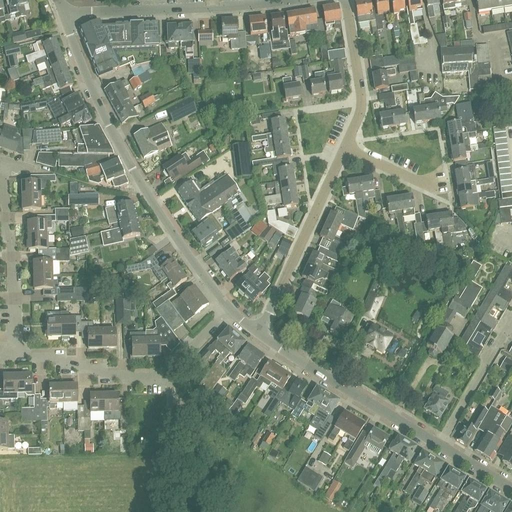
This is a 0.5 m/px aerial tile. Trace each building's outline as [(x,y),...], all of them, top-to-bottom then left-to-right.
[(0,0),(0,18),(5,17),(6,22),(8,21),(7,16),(5,17),(3,10),(4,9),(1,0),(0,0)] [(8,21),(21,18),(16,0),(5,0),(9,16),(7,16),(8,21)] [(27,0),(16,0),(21,18),(26,17),(24,6),(29,5),(27,0)] [(381,22),(381,23),(383,22),(383,19),(389,18),(386,0),(378,0),(374,1),(377,17),(375,17),(376,22),(376,23),(381,22)] [(398,31),(397,23),(396,15),(399,15),(398,12),(404,11),(402,0),(390,0),(393,15),(391,16),(393,24),(394,32),(398,31)] [(422,11),(422,8),(420,0),(406,0),(409,13),(422,11)] [(425,0),(429,19),(434,18),(432,6),(439,5),(437,0),(425,0)] [(448,12),(448,10),(455,9),(455,8),(453,0),(441,0),(442,6),(443,5),(444,13),(448,12)] [(476,0),(479,13),(491,11),(489,0),(476,0)] [(489,0),(491,11),(504,9),(502,0),(489,0)] [(511,0),(502,0),(504,9),(511,7),(511,0)] [(371,22),(376,22),(375,17),(374,7),(370,8),(369,2),(355,4),(358,24),(371,22)] [(334,23),(341,22),(338,6),(323,9),(325,27),(334,25),(334,23)] [(312,34),(318,33),(314,10),(303,12),(306,33),(312,32),(312,34)] [(306,34),(306,33),(303,12),(287,15),(290,37),(306,34)] [(279,38),(288,37),(287,31),(285,31),(283,15),(270,17),(273,34),(269,34),(272,52),(281,51),(279,38)] [(265,18),(255,19),(254,17),(251,17),(251,19),(249,20),(251,37),(263,35),(263,43),(263,47),(259,47),(260,59),(272,58),(270,42),(269,34),(267,34),(265,18)] [(246,49),(245,33),(237,33),(236,20),(221,21),(222,31),(220,31),(220,36),(222,36),(222,38),(228,38),(228,42),(231,41),(231,50),(246,49)] [(135,68),(131,70),(131,71),(137,68),(161,62),(158,24),(114,26),(114,28),(102,28),(100,22),(79,31),(98,78),(129,66),(127,61),(132,59),(135,68)] [(177,23),(177,27),(177,36),(179,35),(180,47),(180,49),(186,49),(186,58),(194,57),(192,23),(177,23)] [(507,31),(506,25),(494,27),(495,33),(507,31)] [(180,49),(180,47),(179,35),(177,36),(177,27),(168,28),(169,35),(166,35),(167,44),(169,44),(169,50),(176,49),(180,49)] [(495,33),(494,27),(482,28),(483,35),(495,33)] [(40,30),(24,34),(26,41),(42,37),(40,30)] [(412,46),(419,45),(419,39),(417,30),(410,32),(412,46)] [(199,42),(213,41),(213,32),(199,32),(199,42)] [(24,34),(12,37),(13,44),(26,41),(24,34)] [(435,36),(441,49),(446,49),(444,35),(435,36)] [(28,64),(35,61),(47,57),(59,52),(55,41),(42,46),(41,42),(36,44),(40,52),(25,58),(28,64)] [(16,55),(20,54),(18,46),(4,50),(6,57),(7,57),(16,55)] [(328,56),(327,53),(326,46),(320,47),(322,62),(329,61),(328,56)] [(473,56),(472,47),(446,49),(441,49),(442,73),(468,72),(478,71),(477,65),(477,59),(476,56),(473,56)] [(166,48),(161,48),(161,62),(172,61),(172,56),(166,56),(166,48)] [(51,68),(64,63),(59,52),(47,57),(35,61),(37,67),(45,64),(47,70),(51,68)] [(329,63),(330,62),(343,60),(346,60),(345,53),(328,56),(329,61),(329,63)] [(16,55),(7,57),(10,69),(18,67),(16,55)] [(397,56),(382,58),(384,68),(399,66),(397,56)] [(398,59),(399,66),(415,64),(414,57),(398,59)] [(192,60),(193,80),(200,80),(199,68),(200,68),(200,60),(199,60),(199,59),(192,60)] [(343,60),(330,62),(332,69),(334,69),(336,78),(327,79),(329,93),(342,91),(341,85),(345,85),(342,68),(344,67),(343,60)] [(51,81),(55,79),(68,74),(64,63),(51,68),(47,70),(49,76),(51,81)] [(416,71),(415,64),(399,66),(400,73),(416,71)] [(307,66),(301,67),(303,77),(303,81),(310,80),(307,66)] [(303,77),(301,67),(294,68),(295,78),(303,77)] [(394,70),(391,70),(385,71),(385,74),(373,76),(375,90),(388,88),(386,77),(395,76),(394,70)] [(478,71),(468,72),(470,91),(480,90),(479,83),(478,77),(478,71)] [(310,83),(311,86),(312,96),(326,94),(324,81),(325,81),(324,73),(316,74),(317,82),(310,83)] [(51,81),(44,84),(39,86),(41,91),(57,85),(60,91),(72,86),(68,74),(55,79),(51,81)] [(143,89),(142,86),(138,79),(130,83),(135,93),(143,89)] [(283,80),(286,100),(301,97),(299,83),(292,85),(291,79),(283,80)] [(123,90),(129,86),(126,80),(105,91),(109,99),(124,92),(123,90)] [(391,88),(392,93),(408,91),(407,85),(391,88)] [(109,99),(118,116),(133,109),(124,92),(109,99)] [(440,119),(439,113),(447,112),(446,105),(452,104),(454,106),(459,97),(442,99),(434,93),(430,100),(424,101),(428,121),(440,119)] [(381,129),(395,127),(392,113),(391,108),(389,94),(378,96),(379,102),(384,101),(386,114),(379,115),(381,129)] [(428,121),(424,101),(423,94),(419,95),(421,109),(413,110),(415,124),(428,121)] [(18,106),(20,112),(20,113),(47,108),(46,105),(47,105),(56,122),(83,108),(77,95),(62,103),(60,98),(53,102),(52,99),(18,106)] [(140,100),(142,104),(153,99),(151,95),(140,100)] [(155,104),(153,99),(142,104),(145,109),(155,104)] [(191,99),(177,105),(184,119),(197,112),(191,99)] [(447,124),(449,138),(461,136),(460,129),(464,128),(466,130),(467,135),(476,134),(474,124),(473,118),(472,118),(469,104),(461,106),(455,107),(456,115),(459,114),(460,119),(458,119),(459,123),(458,123),(447,124)] [(8,111),(20,112),(18,106),(3,105),(2,119),(7,120),(8,111)] [(137,117),(136,115),(141,112),(138,107),(133,109),(118,116),(123,125),(137,117)] [(59,128),(61,127),(72,122),(74,126),(82,122),(83,125),(91,122),(83,108),(56,122),(59,128)] [(405,111),(392,113),(395,127),(407,125),(405,111)] [(252,126),(260,124),(259,117),(250,118),(252,126)] [(273,135),(286,133),(284,120),(271,122),(273,135)] [(134,137),(144,159),(171,147),(161,124),(134,137)] [(113,155),(98,128),(79,130),(72,133),(76,141),(74,143),(74,146),(77,144),(78,149),(77,149),(77,154),(99,155),(108,155),(113,155)] [(30,146),(32,146),(33,133),(33,130),(21,131),(22,139),(23,149),(30,149),(30,146)] [(42,132),(33,133),(32,146),(61,143),(60,130),(42,132)] [(15,137),(2,132),(0,131),(0,147),(15,153),(24,156),(24,152),(23,149),(22,139),(15,137)] [(267,141),(268,148),(288,145),(286,133),(273,135),(252,138),(253,143),(267,141)] [(476,134),(467,135),(461,136),(449,138),(451,149),(463,147),(470,146),(469,139),(476,137),(476,134)] [(453,162),(465,160),(465,154),(471,153),(471,151),(479,150),(486,148),(485,144),(470,146),(463,147),(451,149),(453,162)] [(252,163),(252,169),(272,166),(289,163),(288,159),(290,158),(290,157),(292,157),(291,151),(289,151),(288,145),(268,148),(264,149),(265,155),(275,153),(276,160),(252,163)] [(184,165),(179,157),(163,169),(163,168),(162,169),(164,171),(163,172),(167,177),(168,177),(170,179),(171,178),(174,183),(177,181),(201,165),(201,164),(208,160),(203,153),(201,155),(200,154),(184,165)] [(39,154),(36,164),(54,169),(58,154),(39,154)] [(65,166),(85,167),(85,156),(59,155),(58,168),(65,168),(65,166)] [(112,160),(108,160),(108,155),(99,155),(99,156),(85,156),(85,167),(89,180),(121,167),(117,158),(112,160)] [(279,175),(280,183),(293,181),(292,168),(290,169),(289,163),(272,166),(273,176),(279,175)] [(124,176),(121,167),(89,180),(89,182),(98,185),(100,184),(99,181),(105,179),(107,183),(117,179),(120,187),(129,184),(124,176)] [(252,178),(251,167),(236,168),(238,179),(252,178)] [(467,170),(456,172),(455,172),(457,184),(469,182),(467,172),(467,170)] [(21,183),(22,197),(40,196),(40,191),(47,190),(47,183),(56,182),(56,176),(54,176),(42,176),(42,182),(21,183)] [(178,192),(186,205),(190,211),(199,223),(239,195),(227,177),(204,193),(197,182),(192,186),(191,184),(178,192)] [(370,214),(369,207),(367,199),(376,198),(375,192),(373,178),(360,180),(362,194),(363,200),(364,208),(365,215),(370,214)] [(491,179),(469,182),(457,184),(459,197),(471,195),(477,194),(476,187),(494,184),(493,179),(491,179)] [(362,194),(360,180),(347,182),(348,188),(342,189),(343,197),(354,195),(356,209),(364,208),(363,200),(362,194)] [(275,189),(277,196),(295,194),(293,181),(280,183),(267,185),(268,190),(275,189)] [(501,194),(511,192),(511,186),(500,188),(501,194)] [(485,193),(477,194),(478,199),(486,197),(486,200),(495,199),(494,191),(485,193)] [(511,192),(501,194),(502,200),(511,198),(511,192)] [(297,207),(295,194),(277,196),(264,198),(265,206),(283,203),(283,208),(297,207)] [(99,195),(69,196),(69,206),(99,205),(99,195)] [(471,195),(459,197),(461,210),(473,208),(471,195)] [(40,196),(22,197),(22,211),(41,210),(40,196)] [(412,196),(399,198),(402,218),(414,216),(413,210),(414,210),(412,196)] [(399,198),(394,199),(393,198),(392,197),(389,197),(388,198),(388,200),(386,201),(388,214),(395,213),(396,219),(397,219),(400,234),(405,233),(402,218),(399,198)] [(511,200),(498,203),(500,216),(501,226),(511,224),(510,211),(511,211),(511,200)] [(107,214),(108,221),(118,219),(118,220),(136,216),(134,203),(106,209),(107,214)] [(228,211),(232,216),(225,221),(230,227),(224,232),(229,239),(220,245),(222,249),(248,231),(232,208),(228,211)] [(325,226),(337,231),(340,225),(352,231),(357,218),(345,212),(342,219),(330,214),(325,226)] [(443,215),(438,216),(444,257),(445,262),(451,261),(454,260),(451,237),(467,234),(465,227),(458,219),(452,220),(451,214),(450,214),(450,212),(442,213),(443,215)] [(426,223),(421,224),(423,233),(428,232),(434,231),(438,258),(444,257),(438,216),(433,217),(433,215),(426,216),(426,218),(426,223)] [(27,223),(28,236),(46,236),(46,231),(52,230),(52,223),(55,222),(55,216),(45,216),(46,222),(27,223)] [(119,224),(120,230),(138,226),(136,216),(118,220),(118,219),(108,221),(110,226),(119,224)] [(218,240),(215,236),(216,235),(210,227),(216,223),(211,217),(191,232),(201,246),(202,246),(205,250),(218,240)] [(276,222),(268,224),(268,225),(284,236),(288,227),(278,222),(276,222)] [(416,225),(414,225),(417,247),(425,251),(423,233),(421,224),(416,225)] [(138,226),(120,230),(110,232),(112,242),(123,240),(122,239),(140,235),(138,226)] [(331,243),(328,251),(341,257),(344,249),(343,248),(345,243),(340,241),(340,240),(335,237),(337,231),(325,226),(320,237),(331,243)] [(82,227),(70,230),(72,238),(84,235),(82,227)] [(263,233),(271,239),(275,232),(268,228),(263,233)] [(276,233),(271,240),(277,244),(282,237),(276,233)] [(46,236),(28,236),(28,251),(37,250),(37,256),(43,256),(69,255),(69,250),(46,250),(46,244),(48,244),(48,236),(46,236)] [(84,245),(82,237),(69,240),(70,257),(80,255),(78,246),(84,245)] [(280,247),(288,251),(292,243),(283,239),(280,247)] [(215,262),(223,272),(234,263),(239,259),(235,254),(232,249),(215,262)] [(338,263),(341,257),(328,251),(325,257),(338,263)] [(312,254),(307,266),(331,277),(334,278),(335,278),(337,273),(322,266),(325,259),(312,254)] [(33,262),(34,276),(52,275),(51,261),(56,261),(56,262),(69,262),(69,255),(43,256),(43,262),(33,262)] [(161,283),(167,279),(179,270),(172,260),(160,268),(152,256),(141,263),(122,267),(127,273),(151,269),(161,283)] [(239,259),(234,263),(223,272),(229,281),(246,268),(239,259)] [(472,283),(474,279),(482,266),(473,261),(462,280),(463,281),(460,285),(459,284),(452,297),(439,317),(431,332),(434,334),(426,347),(431,349),(429,352),(429,355),(433,357),(436,356),(437,353),(442,356),(453,337),(450,335),(452,331),(451,328),(448,326),(456,313),(465,318),(482,289),(472,283)] [(235,287),(244,296),(252,286),(258,280),(253,276),(253,275),(258,270),(254,266),(253,265),(250,269),(246,273),(247,274),(235,287)] [(506,265),(489,292),(507,303),(509,304),(511,299),(511,293),(503,288),(509,279),(511,280),(511,269),(509,267),(506,265)] [(334,278),(331,277),(307,266),(301,278),(314,283),(317,277),(328,282),(331,283),(334,278)] [(168,301),(176,295),(172,290),(186,280),(179,270),(167,279),(170,283),(166,286),(170,291),(152,304),(156,309),(168,301)] [(74,288),(58,288),(58,283),(62,283),(61,275),(52,275),(34,276),(34,290),(57,289),(57,296),(74,295),(74,288)] [(118,276),(109,276),(109,287),(119,287),(118,276)] [(265,290),(261,287),(263,285),(258,280),(252,286),(244,296),(253,304),(265,290)] [(313,284),(311,291),(326,298),(329,292),(313,284)] [(192,317),(194,316),(209,305),(195,287),(181,297),(181,298),(171,305),(168,301),(184,324),(193,317),(192,317)] [(313,301),(316,295),(303,288),(299,296),(302,297),(294,314),(307,320),(315,303),(313,301)] [(507,303),(489,292),(473,319),(491,330),(493,331),(499,322),(487,315),(493,306),(502,312),(507,303)] [(372,293),(362,315),(372,319),(382,298),(372,293)] [(155,310),(162,319),(172,332),(184,324),(168,301),(156,309),(155,310)] [(332,301),(320,321),(329,326),(330,324),(333,326),(330,332),(338,336),(342,328),(346,330),(353,319),(338,310),(341,306),(332,301)] [(60,313),(60,319),(61,337),(62,337),(62,339),(63,340),(67,340),(68,339),(68,337),(75,337),(75,334),(74,319),(69,319),(68,312),(60,313)] [(47,320),(47,338),(61,337),(60,319),(60,313),(53,313),(53,319),(47,320)] [(152,333),(145,333),(146,358),(160,357),(159,347),(165,346),(165,347),(171,353),(180,344),(172,332),(162,319),(156,323),(157,329),(152,333)] [(491,330),(473,319),(458,346),(477,357),(483,348),(472,342),(477,333),(486,338),(491,330)] [(88,349),(102,349),(102,330),(95,330),(95,328),(93,329),(93,323),(87,323),(88,349)] [(290,332),(297,336),(301,329),(294,325),(290,332)] [(366,327),(360,338),(364,340),(363,342),(383,354),(384,352),(392,357),(399,344),(392,340),(393,338),(392,337),(393,335),(388,332),(387,334),(374,326),(372,329),(371,330),(366,327)] [(216,351),(221,355),(238,336),(230,328),(223,336),(222,334),(211,347),(211,346),(198,360),(203,364),(216,351)] [(116,330),(102,330),(102,349),(116,348),(116,330)] [(142,358),(146,358),(145,333),(129,334),(129,341),(131,341),(132,351),(130,351),(130,361),(142,360),(142,358)] [(245,344),(245,343),(238,336),(221,355),(217,359),(218,360),(194,393),(204,401),(211,392),(226,372),(219,366),(230,353),(234,356),(245,344)] [(243,371),(257,351),(252,348),(251,349),(248,346),(238,360),(242,363),(238,363),(228,379),(234,383),(235,381),(240,374),(243,371)] [(243,371),(240,374),(244,377),(246,375),(250,377),(264,358),(260,355),(261,354),(257,351),(243,371)] [(191,358),(183,367),(188,372),(196,363),(191,358)] [(511,361),(506,358),(500,368),(510,374),(511,370),(511,361)] [(260,377),(257,382),(252,379),(250,381),(241,395),(239,394),(234,402),(232,405),(228,412),(234,416),(242,404),(245,406),(256,388),(259,390),(263,384),(268,388),(271,384),(280,371),(279,370),(274,367),(269,364),(263,373),(260,377)] [(272,415),(280,403),(281,402),(277,399),(291,378),(285,374),(280,371),(271,384),(268,388),(267,390),(273,394),(270,397),(274,399),(266,411),(272,415)] [(31,389),(31,385),(31,375),(30,375),(30,373),(20,374),(20,376),(17,376),(17,394),(24,394),(27,396),(33,396),(35,396),(35,395),(35,389),(31,389)] [(17,400),(17,394),(17,376),(3,376),(3,390),(0,390),(0,400),(9,400),(17,400)] [(287,392),(281,402),(280,403),(282,405),(294,412),(301,400),(299,399),(306,387),(297,381),(289,393),(287,392)] [(63,386),(64,404),(77,403),(77,385),(63,386)] [(56,404),(64,404),(63,386),(49,386),(49,387),(48,388),(49,392),(50,400),(40,400),(41,409),(47,409),(50,409),(50,410),(55,410),(55,406),(56,406),(56,404)] [(449,402),(444,399),(448,393),(435,386),(431,393),(433,394),(424,409),(433,415),(435,418),(436,419),(438,418),(439,418),(449,402)] [(307,404),(301,400),(294,412),(291,416),(297,420),(304,410),(314,417),(319,409),(328,395),(317,388),(307,404)] [(489,397),(494,400),(500,391),(494,388),(489,397)] [(221,397),(214,392),(207,402),(214,407),(221,397)] [(117,394),(104,395),(104,413),(118,413),(117,394)] [(90,413),(104,413),(104,395),(90,395),(90,413)] [(328,395),(319,409),(324,413),(317,424),(323,427),(331,414),(332,414),(334,411),(333,410),(339,401),(334,398),(333,397),(330,395),(329,395),(328,395)] [(224,418),(226,415),(228,412),(232,405),(226,400),(221,397),(214,407),(219,412),(220,415),(224,418)] [(499,411),(493,408),(491,407),(488,412),(480,427),(487,432),(485,434),(485,435),(475,451),(483,457),(500,429),(507,417),(499,411)] [(456,440),(465,446),(475,429),(478,431),(480,427),(488,412),(481,408),(474,418),(470,426),(466,424),(456,440)] [(344,435),(354,419),(343,413),(327,439),(332,443),(339,432),(344,435)] [(511,419),(507,417),(500,429),(483,457),(491,461),(502,444),(498,441),(503,432),(506,434),(511,424),(511,419)] [(364,425),(354,419),(344,435),(349,438),(343,449),(348,452),(364,425)] [(378,455),(380,452),(388,439),(373,430),(369,437),(361,433),(343,464),(352,469),(366,448),(378,455)] [(270,448),(268,447),(270,444),(274,438),(267,433),(261,442),(262,443),(259,449),(266,453),(270,448)] [(511,433),(498,454),(505,458),(502,462),(507,465),(507,467),(511,470),(511,468),(511,433)] [(15,436),(8,437),(0,436),(0,450),(15,450),(15,436)] [(384,480),(386,477),(390,470),(407,442),(404,441),(405,439),(400,437),(399,438),(398,437),(394,444),(393,443),(389,451),(393,454),(385,467),(380,477),(384,480)] [(390,470),(386,477),(391,480),(396,473),(403,460),(408,463),(413,455),(412,455),(416,448),(415,447),(416,446),(411,443),(410,444),(407,442),(390,470)] [(93,445),(85,445),(85,454),(93,453),(93,445)] [(409,496),(417,484),(432,458),(429,456),(429,454),(425,451),(424,453),(422,452),(414,466),(419,469),(405,493),(409,496)] [(323,452),(317,462),(325,466),(330,456),(323,452)] [(432,458),(417,484),(421,486),(424,481),(431,485),(443,465),(432,458)] [(439,501),(442,497),(457,472),(453,470),(454,469),(450,467),(449,468),(448,467),(440,481),(437,487),(441,489),(429,508),(434,511),(435,508),(439,501)] [(296,482),(304,487),(312,473),(304,468),(296,482)] [(460,474),(457,472),(442,497),(446,500),(453,489),(457,491),(465,478),(465,477),(465,476),(461,474),(460,474)] [(312,473),(304,487),(315,494),(323,480),(312,473)] [(461,511),(463,510),(478,485),(474,483),(474,482),(470,479),(470,480),(469,480),(461,493),(465,496),(455,511),(461,511)] [(481,487),(478,485),(463,510),(461,511),(466,511),(468,509),(475,509),(486,490),(485,490),(486,488),(482,486),(481,487)] [(429,494),(419,488),(412,502),(420,507),(427,495),(429,494)] [(335,496),(327,491),(324,498),(331,502),(335,496)] [(489,492),(477,511),(489,511),(498,498),(494,495),(495,494),(491,492),(490,493),(489,492)] [(506,502),(507,501),(502,499),(502,500),(498,498),(489,511),(501,511),(507,503),(506,502)] [(439,501),(435,508),(439,511),(444,504),(439,501)]
